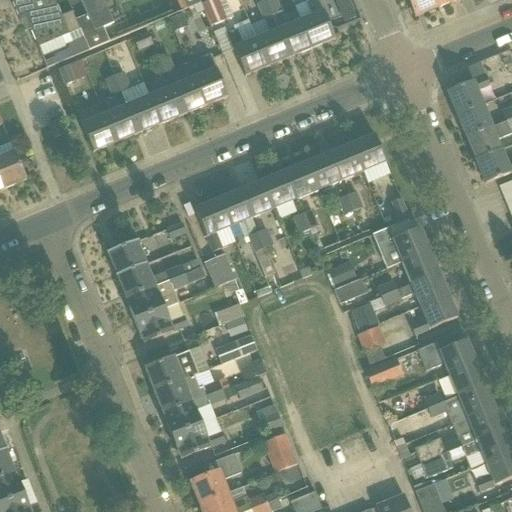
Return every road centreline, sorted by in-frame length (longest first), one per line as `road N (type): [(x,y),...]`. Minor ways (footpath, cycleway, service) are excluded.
road 1 (residential): [(49,222),(404,75)]
road 2 (residential): [(162,511),(49,222)]
road 3 (residential): [(511,330),(404,75)]
